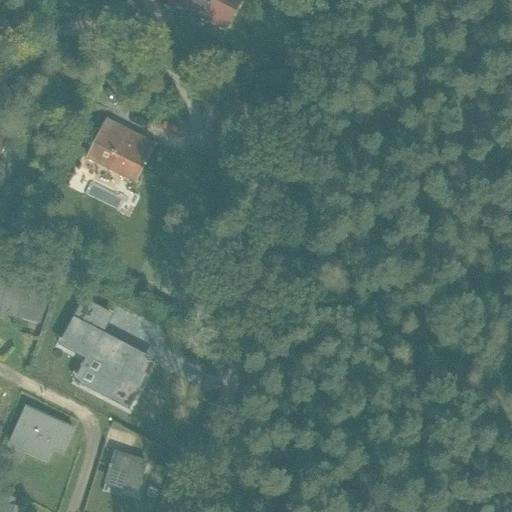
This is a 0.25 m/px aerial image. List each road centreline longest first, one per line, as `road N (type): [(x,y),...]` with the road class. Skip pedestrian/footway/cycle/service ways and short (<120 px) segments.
road 1 (unclassified): [(285,205),(210,157),(195,138),(185,91),(90,32),(49,32),(0,76)]
road 2 (unclassified): [(183,511),(285,205)]
road 3 (unclassified): [(285,205),(342,0)]
road 4 (unclassified): [(0,357),(79,400),(95,432),(70,511)]
